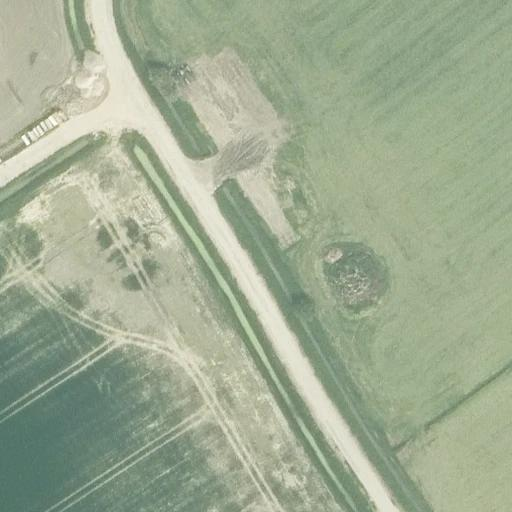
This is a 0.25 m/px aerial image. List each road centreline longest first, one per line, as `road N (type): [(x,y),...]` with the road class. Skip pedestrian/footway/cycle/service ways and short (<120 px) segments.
road 1 (unclassified): [(386,511),(130,90),(98,25),(100,0)]
road 2 (track): [(130,90),(0,176)]
